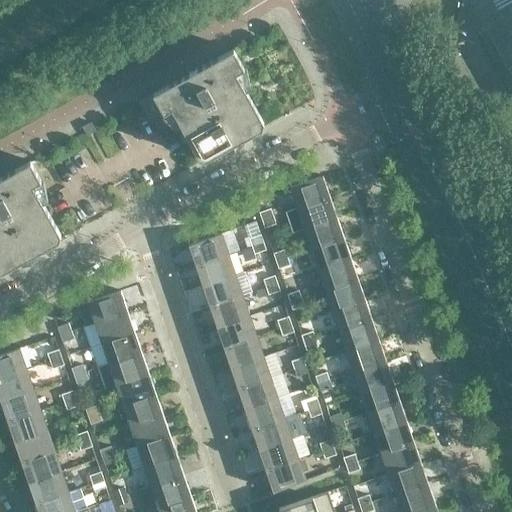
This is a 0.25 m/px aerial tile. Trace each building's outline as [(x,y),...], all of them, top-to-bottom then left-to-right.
[(264,123),(246,91),(251,88),(246,68),(244,68),(233,49),(153,93),(164,113),(162,115),(176,129),(181,126),(199,158),(204,160),(224,149),(225,151),(234,149),(234,148),(236,146),(237,148),(244,141),(243,139),(262,128),(263,123),(264,123)] [(96,131),(93,126),(91,122),(82,127),(87,135),(96,131)] [(61,235),(43,203),(48,200),(43,180),(41,180),(30,161),(0,177),(0,271),(1,271),(1,272),(21,261),(22,263),(31,261),(31,260),(33,258),(34,260),(41,253),(40,251),(59,240),(60,235),(61,235)] [(330,196),(323,175),(290,187),(297,208),(330,196)] [(337,217),(330,196),(297,208),(304,228),(337,217)] [(274,216),(271,208),(260,212),(262,220),(274,216)] [(276,223),(274,216),(262,220),(265,227),(276,223)] [(344,237),(337,217),(304,228),(311,249),(344,237)] [(228,254),(221,233),(188,244),(195,265),(228,254)] [(264,242),(261,234),(250,238),(252,246),(264,242)] [(351,258),(344,237),(311,249),(318,269),(351,258)] [(266,249),(264,242),(252,246),(255,253),(266,249)] [(288,257),(285,249),(274,253),(276,261),(288,257)] [(236,274),(228,254),(195,265),(203,285),(236,274)] [(290,264),(288,257),(276,261),(279,268),(290,264)] [(358,278),(351,258),(318,269),(325,290),(358,278)] [(242,295),(236,274),(203,285),(210,306),(242,295)] [(277,283),(275,275),(263,279),(266,287),(277,283)] [(365,299),(358,278),(325,290),(332,310),(365,299)] [(124,288),(129,305),(146,300),(141,283),(124,288)] [(280,290),(277,283),(266,287),(269,294),(280,290)] [(128,311),(121,290),(88,301),(95,323),(128,311)] [(301,298),(299,290),(288,294),(290,302),(301,298)] [(249,315),(242,295),(210,306),(217,326),(249,315)] [(304,305),(301,298),(290,302),(293,309),(304,305)] [(372,319),(365,299),(332,310),(339,330),(372,319)] [(135,332),(128,311),(95,323),(102,343),(135,332)] [(256,336),(249,315),(217,326),(224,347),(256,336)] [(291,324),(289,316),(277,320),(280,328),(291,324)] [(379,339),(372,319),(339,330),(346,351),(379,339)] [(71,331),(69,323),(57,327),(60,335),(71,331)] [(294,331),(291,324),(280,328),(283,335),(294,331)] [(74,338),(71,331),(60,335),(63,342),(74,338)] [(315,339),(313,331),(302,335),(304,342),(315,339)] [(142,352),(135,332),(102,343),(109,363),(142,352)] [(264,356),(256,336),(224,347),(231,367),(264,356)] [(318,346),(315,339),(304,342),(307,350),(318,346)] [(386,360),(379,339),(346,351),(353,371),(386,360)] [(0,377),(27,368),(19,347),(0,353),(0,377)] [(61,357),(59,349),(47,353),(50,361),(61,357)] [(149,372),(142,352),(109,363),(98,367),(105,388),(116,384),(149,372)] [(264,356),(231,367),(238,388),(271,376),(264,356)] [(64,364),(61,357),(50,361),(53,368),(64,364)] [(306,365),(303,357),(292,361),(294,368),(306,365)] [(393,380),(386,360),(353,371),(360,392),(393,380)] [(85,372),(83,364),(71,368),(74,376),(85,372)] [(308,372),(306,365),(294,368),(297,376),(308,372)] [(34,389),(27,368),(0,377),(0,398),(1,400),(34,389)] [(88,379),(85,372),(74,376),(77,383),(88,379)] [(156,393),(149,372),(116,384),(123,404),(156,393)] [(329,379),(327,372),(315,376),(318,383),(329,379)] [(278,397),(271,376),(238,388),(245,408),(278,397)] [(332,387),(329,379),(318,383),(321,391),(332,387)] [(400,401),(393,380),(360,392),(367,412),(400,401)] [(41,409),(34,389),(1,400),(8,421),(41,409)] [(75,398),(73,390),(61,394),(64,401),(75,398)] [(163,413),(156,393),(123,404),(130,425),(163,413)] [(285,417),(278,397),(245,408),(252,429),(285,417)] [(78,405),(75,398),(64,401),(67,409),(78,405)] [(319,406),(317,398),(306,402),(308,409),(319,406)] [(407,421),(400,401),(367,412),(374,433),(407,421)] [(99,412),(97,405),(85,409),(88,416),(99,412)] [(322,413),(319,406),(308,409),(311,417),(322,413)] [(48,430),(41,409),(8,421),(15,441),(48,430)] [(102,420),(99,412),(88,416),(91,424),(102,420)] [(170,434),(163,413),(130,425),(137,445),(170,434)] [(343,420),(341,413),(329,416),(332,424),(343,420)] [(292,438),(285,417),(252,429),(259,449),(292,438)] [(346,428),(343,420),(332,424),(335,432),(346,428)] [(414,442),(407,421),(374,433),(381,453),(414,442)] [(54,450),(48,430),(15,441),(22,461),(54,450)] [(89,438),(87,431),(75,435),(78,442),(89,438)] [(177,454),(170,434),(137,445),(144,466),(177,454)] [(92,446),(89,438),(78,442),(81,450),(92,446)] [(299,458),(292,438),(259,449),(266,469),(299,458)] [(333,446),(331,439),(320,443),(322,450),(333,446)] [(421,462),(414,442),(381,453),(388,473),(421,462)] [(113,453),(111,446),(99,450),(102,457),(113,453)] [(336,454),(333,446),(322,450),(325,458),(336,454)] [(61,471),(54,450),(22,461),(29,482),(61,471)] [(116,461),(113,453),(102,457),(105,465),(116,461)] [(184,475),(177,454),(144,466),(151,486),(184,475)] [(357,461),(355,454),(343,457),(346,465),(357,461)] [(306,479),(299,458),(266,469),(273,491),(306,479)] [(360,469),(357,461),(346,465),(349,473),(360,469)] [(428,483),(421,462),(388,473),(395,494),(428,483)] [(68,491),(61,471),(29,482),(35,502),(68,491)] [(103,479),(101,472),(89,476),(92,483),(103,479)] [(191,495),(184,475),(151,486),(158,506),(191,495)] [(106,487),(103,479),(92,483),(95,491),(106,487)] [(408,511),(435,503),(428,483),(395,494),(401,511),(408,511)] [(127,494),(125,487),(113,490),(116,498),(127,494)] [(74,511),(75,511),(68,491),(35,502),(38,511),(74,511)] [(334,511),(328,492),(279,508),(279,511),(334,511)] [(130,502),(127,494),(116,498),(119,506),(130,502)] [(371,502),(369,494),(357,498),(360,506),(371,502)] [(194,511),(193,508),(195,507),(191,495),(158,506),(159,511),(194,511)] [(367,511),(374,510),(371,502),(360,506),(362,511),(367,511)] [(438,511),(435,503),(408,511),(438,511)]
